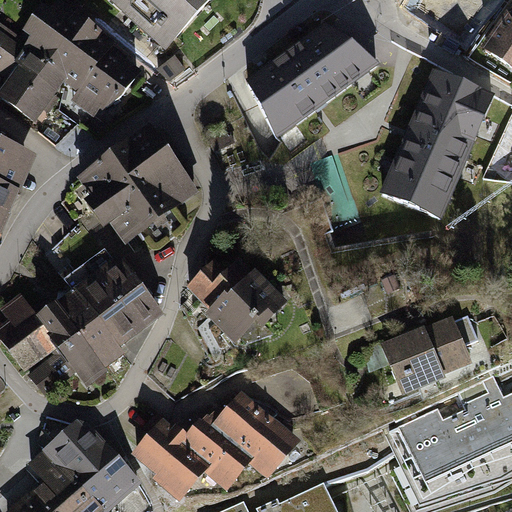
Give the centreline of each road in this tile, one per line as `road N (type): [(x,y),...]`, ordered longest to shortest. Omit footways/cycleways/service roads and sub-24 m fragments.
road 1 (residential): [(0,360),(44,407),(83,416),(110,410),(148,356),(217,190)]
road 2 (residential): [(166,104),(75,168),(0,263)]
road 3 (residential): [(308,0),(166,104)]
